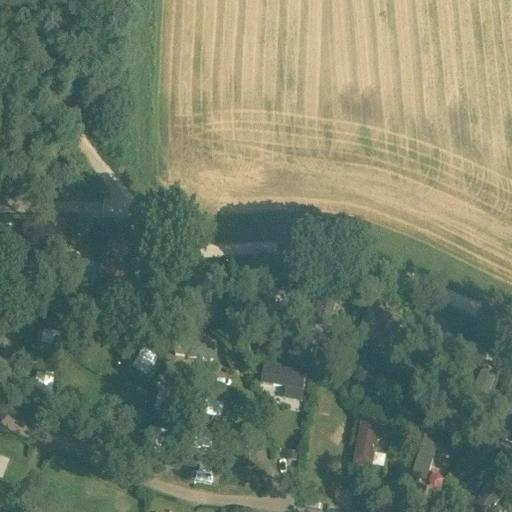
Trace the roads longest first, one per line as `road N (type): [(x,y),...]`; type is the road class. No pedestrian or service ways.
road 1 (track): [(511,327),(351,257),(197,250),(132,217)]
road 2 (track): [(23,432),(149,485),(293,511)]
road 3 (track): [(132,217),(88,159),(0,3)]
road 4 (track): [(132,217),(63,205),(0,210)]
